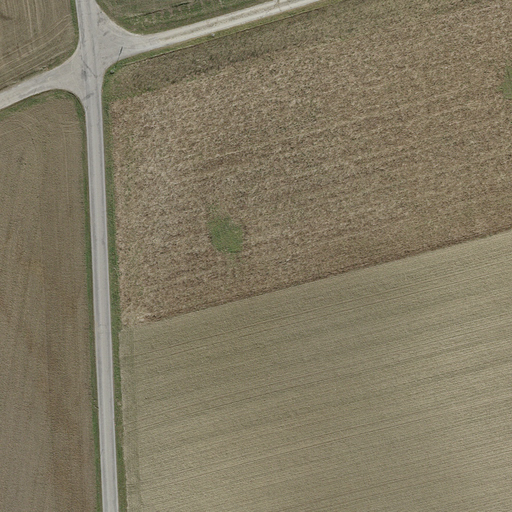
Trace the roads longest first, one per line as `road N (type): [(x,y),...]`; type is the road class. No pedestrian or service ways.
road 1 (unclassified): [(83,0),(113,511)]
road 2 (track): [(286,0),(92,54)]
